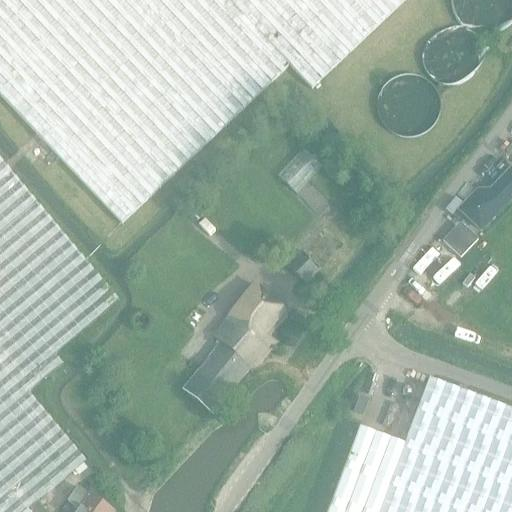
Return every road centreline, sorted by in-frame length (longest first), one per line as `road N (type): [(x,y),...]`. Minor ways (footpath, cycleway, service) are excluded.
road 1 (unclassified): [(511,115),(354,329)]
road 2 (unclassified): [(354,329),(220,511)]
road 3 (unclassified): [(354,329),(393,353),(511,396)]
